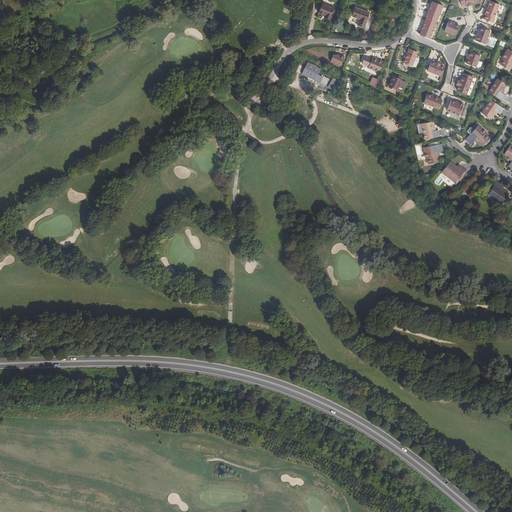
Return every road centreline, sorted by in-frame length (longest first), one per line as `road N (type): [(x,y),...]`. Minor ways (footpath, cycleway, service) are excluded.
road 1 (track): [(0,122),(43,115),(67,95),(90,52),(183,11),(202,15),(225,79),(249,112),(237,168),(227,358)]
road 2 (primary): [(476,511),(376,432),(292,390),(172,364),(0,364)]
road 3 (residential): [(271,79),(284,56),(309,41),(365,46),(396,38),(408,26),(412,0)]
